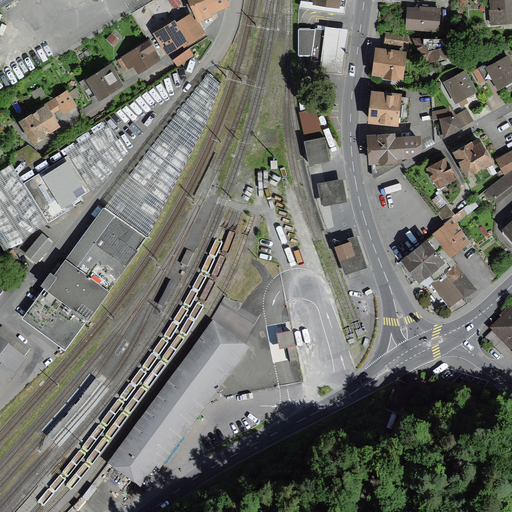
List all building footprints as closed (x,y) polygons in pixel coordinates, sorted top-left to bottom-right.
[(17,5),(13,0),(6,0),(0,3),(2,6),(5,12),(15,6),(17,5)] [(72,0),(76,6),(85,0),(121,0),(131,14),(132,16),(156,0),(72,0)] [(177,0),(169,0),(174,8),(181,4),(177,0)] [(226,0),(186,0),(192,13),(199,24),(212,18),(212,16),(230,8),(226,0)] [(299,0),(299,10),(344,16),(346,0),(299,0)] [(488,11),(490,26),(511,24),(511,0),(493,0),(490,0),(492,10),(488,11)] [(439,33),(440,8),(419,7),(419,8),(407,8),(406,32),(439,33)] [(176,23),(191,45),(206,35),(199,24),(192,13),(176,23)] [(176,23),(174,21),(152,35),(166,57),(182,47),(184,50),(191,45),(176,23)] [(451,36),(451,23),(442,23),(442,36),(451,36)] [(348,31),(324,28),(324,30),(320,63),(318,73),(343,76),(348,31)] [(304,56),(312,56),(311,62),(320,63),(324,30),(315,29),(315,30),(305,30),(298,30),(299,56),(304,56)] [(118,40),(112,33),(106,39),(113,45),(118,40)] [(384,45),(409,48),(407,35),(385,33),(384,45)] [(424,66),(449,60),(450,39),(411,39),(424,66)] [(148,41),(118,60),(124,70),(127,68),(129,70),(133,68),(138,76),(161,61),(148,41)] [(194,56),(189,49),(172,61),(177,68),(194,56)] [(406,52),(374,49),(371,78),(403,81),(406,52)] [(472,72),(479,85),(490,79),(497,91),(511,83),(511,65),(507,56),(487,67),(486,64),(472,72)] [(124,87),(110,65),(85,80),(84,79),(79,82),(84,91),(90,88),(99,102),(124,87)] [(104,209),(145,238),(204,130),(221,84),(204,71),(104,209)] [(455,104),(477,92),(464,71),(443,83),(455,104)] [(41,87),(31,93),(36,101),(46,95),(41,87)] [(77,107),(74,102),(82,97),(76,88),(68,93),(67,91),(45,104),(46,106),(19,124),(34,148),(47,140),(45,138),(60,128),(54,119),(57,117),(54,114),(60,110),(64,116),(77,107)] [(408,124),(410,99),(401,98),(401,95),(370,92),(367,126),(399,129),(399,124),(408,124)] [(463,128),(456,115),(450,105),(448,107),(449,108),(430,112),(433,121),(439,120),(443,136),(454,133),(463,128)] [(316,109),(298,113),(303,136),(321,132),(316,109)] [(466,109),(456,115),(463,128),(474,121),(466,109)] [(67,157),(89,192),(127,155),(108,124),(64,152),(67,157)] [(372,167),(373,180),(422,152),(421,137),(396,139),(395,135),(366,137),(369,167),(372,167)] [(325,139),(304,143),(308,165),(308,167),(330,162),(330,161),(325,139)] [(468,180),(494,165),(478,139),(453,154),(468,180)] [(28,145),(11,156),(15,161),(23,156),(29,165),(43,157),(28,145)] [(511,170),(511,150),(495,160),(504,176),(511,170)] [(23,184),(49,224),(67,213),(64,208),(68,206),(89,192),(67,157),(23,184)] [(436,192),(457,181),(445,159),(425,170),(436,192)] [(49,224),(23,184),(11,165),(0,172),(0,244),(5,252),(49,224)] [(495,201),(497,204),(511,192),(511,170),(504,176),(484,193),(492,203),(495,201)] [(342,180),(317,185),(322,208),(346,203),(342,180)] [(456,217),(452,220),(456,226),(480,207),(475,201),(456,217)] [(436,214),(446,225),(452,220),(456,217),(447,205),(436,214)] [(40,288),(44,291),(23,321),(64,351),(145,238),(104,209),(55,277),(50,274),(40,288)] [(446,225),(433,236),(451,258),(470,243),(456,226),(452,220),(446,225)] [(511,221),(502,231),(511,242),(511,221)] [(54,244),(42,234),(24,255),(36,265),(54,244)] [(451,310),(476,289),(451,258),(433,236),(400,262),(420,286),(423,283),(426,288),(431,284),(451,310)] [(356,237),(341,242),(342,245),(335,248),(345,276),(367,268),(356,237)] [(193,253),(186,250),(181,263),(187,266),(193,253)] [(176,284),(170,281),(158,306),(164,309),(176,284)] [(511,307),(510,310),(508,308),(499,317),(500,319),(489,330),(492,332),(510,351),(511,352),(511,307)] [(226,332),(213,322),(106,466),(142,492),(215,393),(217,391),(248,348),(226,332)] [(1,325),(0,326),(0,335),(25,355),(30,348),(1,325)] [(485,339),(504,357),(510,351),(492,332),(485,339)] [(293,334),(276,338),(280,353),(286,352),(290,364),(300,362),(293,334)] [(0,391),(25,360),(0,339),(0,391)] [(399,380),(389,408),(394,410),(401,413),(407,395),(412,396),(413,392),(416,393),(420,382),(412,379),(410,384),(405,383),(399,380)]
